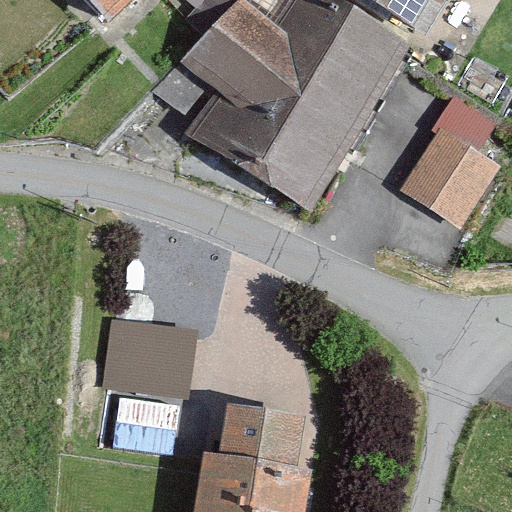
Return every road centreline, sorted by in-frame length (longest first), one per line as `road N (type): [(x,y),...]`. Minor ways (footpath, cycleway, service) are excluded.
road 1 (residential): [(439,340),(206,210),(112,184),(0,169)]
road 2 (residential): [(439,340),(450,403),(426,511)]
